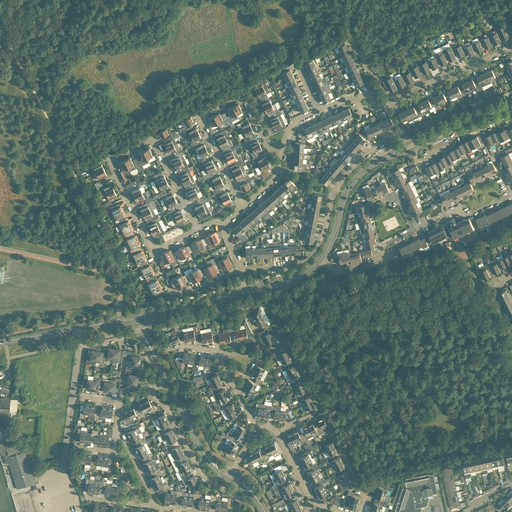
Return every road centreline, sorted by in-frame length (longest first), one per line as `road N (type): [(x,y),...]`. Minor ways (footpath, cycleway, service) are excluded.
road 1 (residential): [(409,142),(401,127),(351,168),(300,258),(239,266)]
road 2 (residential): [(241,203),(199,115),(243,94),(275,161)]
road 3 (residential): [(236,511),(239,496),(206,477),(155,385)]
road 4 (residential): [(196,227),(153,138),(108,160)]
road 5 (residential): [(511,53),(389,100)]
road 6 (tertiary): [(320,260),(348,189),(388,155)]
road 7 (residential): [(239,266),(175,292),(149,247)]
road 8 (residential): [(511,117),(431,149),(428,160),(412,148)]
